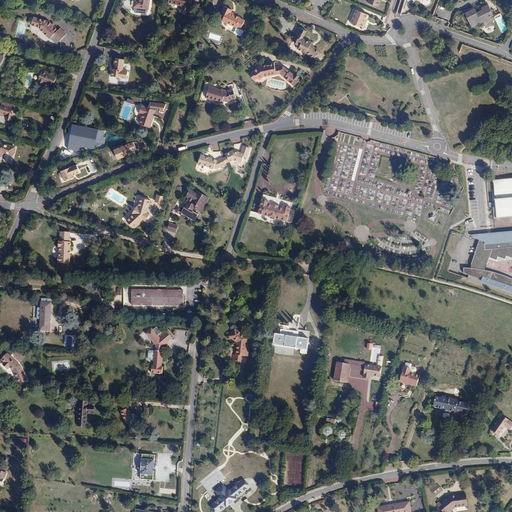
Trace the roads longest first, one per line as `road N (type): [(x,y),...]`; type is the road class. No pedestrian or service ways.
road 1 (residential): [(184,511),(209,281),(230,245),(269,127)]
road 2 (residential): [(24,208),(159,155),(269,127)]
road 3 (residential): [(280,511),(346,483),(511,462)]
road 4 (residential): [(24,208),(110,0)]
road 5 (residential): [(283,124),(336,123),(437,146)]
